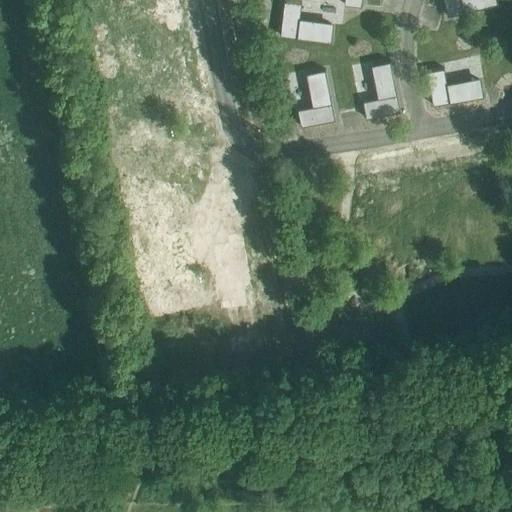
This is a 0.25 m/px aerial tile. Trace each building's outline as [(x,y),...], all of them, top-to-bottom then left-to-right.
[(504,27),(502,0),(487,0),(489,28),(504,27)] [(449,6),(433,7),(435,52),(451,51),(449,6)] [(305,11),(270,13),(271,30),(306,28),(305,11)] [(398,28),(396,15),(351,24),(354,37),(398,28)] [(283,67),(317,59),(313,43),(279,51),(283,67)] [(511,58),(509,48),(495,52),(506,95),(511,93),(511,58)] [(443,68),(427,72),(438,116),(454,112),(443,68)] [(293,98),(324,95),(322,79),(291,82),(293,98)] [(408,109),(369,113),(370,124),(409,121),(408,109)] [(286,120),(289,136),(330,131),(328,114),(286,120)] [(431,145),(435,160),(477,149),(473,134),(431,145)] [(365,154),(366,169),(412,163),(410,148),(365,154)] [(444,193),(487,181),(483,167),(440,179),(444,193)] [(367,203),(412,200),(412,185),(366,187),(367,203)] [(466,210),(451,212),(457,254),(472,252),(466,210)] [(488,215),(489,261),(505,260),(503,214),(488,215)] [(435,262),(434,216),(419,217),(420,262),(435,262)] [(362,239),(402,234),(400,220),(361,225),(362,239)] [(356,257),(355,273),(399,274),(400,258),(356,257)]
